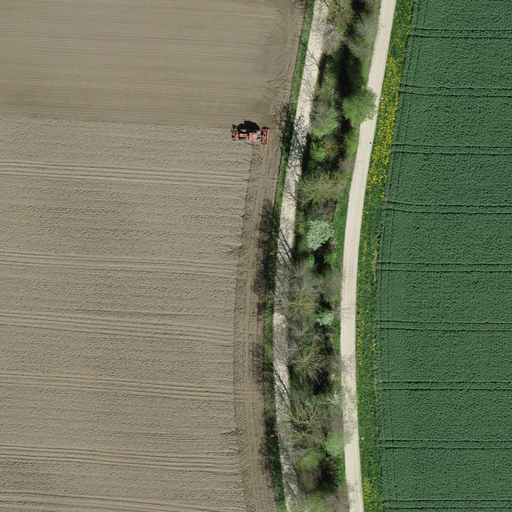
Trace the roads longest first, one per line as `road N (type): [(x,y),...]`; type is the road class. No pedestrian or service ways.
road 1 (track): [(289,511),(265,301),(314,0)]
road 2 (track): [(385,0),(340,324),(356,511)]
